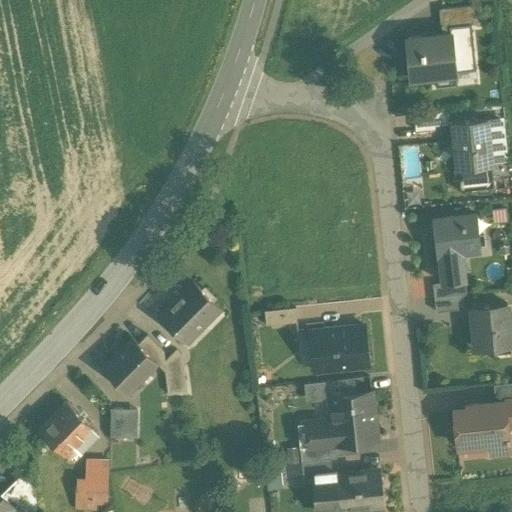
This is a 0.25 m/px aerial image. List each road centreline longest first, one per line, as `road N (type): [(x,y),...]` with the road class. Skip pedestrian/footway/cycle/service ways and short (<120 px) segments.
road 1 (residential): [(306,97),(341,106),(385,152),(422,511)]
road 2 (tertiary): [(0,411),(120,275),(194,158),(226,85)]
road 3 (unclassified): [(306,97),(344,55),(428,0)]
